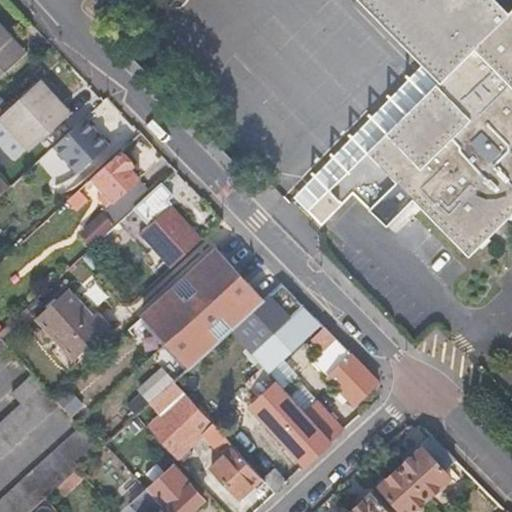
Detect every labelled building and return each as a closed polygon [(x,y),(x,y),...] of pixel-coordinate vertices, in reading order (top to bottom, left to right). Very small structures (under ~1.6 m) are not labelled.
[(348,0),(421,72),(445,96),(369,173),(361,165),(305,221),(318,234),(349,205),(380,236),(406,209),(433,236),(463,266),(511,217),(511,12),(505,19),(485,0),(348,0)] [(0,78),(22,59),(0,33),(0,78)] [(290,205),(305,221),(361,165),(369,173),(445,96),(421,72),(290,205)] [(29,150),(66,116),(36,82),(0,114),(0,118),(1,120),(26,146),(29,150)] [(81,118),(50,147),(75,174),(106,145),(81,118)] [(26,146),(1,120),(0,120),(0,149),(10,161),(26,146)] [(148,186),(132,169),(134,167),(120,151),(93,176),(117,202),(124,208),(148,186)] [(203,237),(169,200),(173,196),(163,184),(153,192),(139,206),(151,220),(139,231),(171,266),(203,237)] [(139,206),(153,192),(148,186),(124,208),(117,202),(108,210),(120,222),(139,206)] [(92,248),(115,223),(100,211),(78,235),(92,248)] [(229,330),(262,299),(250,287),(224,261),(215,252),(172,291),(142,319),(188,367),(229,330)] [(229,330),(249,352),(266,370),(317,321),(280,283),(262,299),(229,330)] [(108,328),(95,314),(91,317),(66,291),(33,321),(71,362),(108,328)] [(323,349),(335,339),(324,328),(313,339),(323,349)] [(328,377),(352,356),(335,339),(323,349),(311,360),(328,377)] [(0,366),(11,357),(0,344),(0,366)] [(354,405),(378,383),(352,356),(328,377),(354,405)] [(0,457),(56,406),(37,385),(30,377),(13,393),(20,401),(0,419),(0,457)] [(225,439),(212,424),(173,381),(147,405),(157,416),(145,428),(179,463),(188,455),(185,450),(201,435),(214,448),(225,439)] [(331,442),(304,413),(290,397),(276,382),(249,408),(271,432),(304,466),(331,442)] [(304,413),(317,402),(302,387),(290,397),(304,413)] [(242,459),(271,432),(249,408),(240,399),(212,424),(225,439),(232,447),(242,459)] [(343,430),(317,402),(304,413),(331,442),(343,430)] [(134,435),(144,426),(136,419),(126,428),(134,435)] [(0,511),(32,511),(54,491),(76,471),(82,465),(96,452),(97,452),(77,429),(0,501),(0,511)] [(440,466),(452,456),(435,437),(401,467),(426,494),(448,475),(440,466)] [(259,477),(242,459),(232,447),(209,468),(237,497),(259,477)] [(88,469),(101,457),(96,452),(82,465),(88,469)] [(193,511),(204,502),(171,467),(146,490),(162,508),(161,511),(193,511)] [(399,511),(406,511),(426,494),(401,467),(377,488),(399,511)] [(61,498),(83,478),(76,471),(54,491),(61,498)] [(161,511),(162,508),(146,490),(144,488),(127,504),(133,511),(161,511)] [(383,511),(369,496),(350,511),(383,511)]
